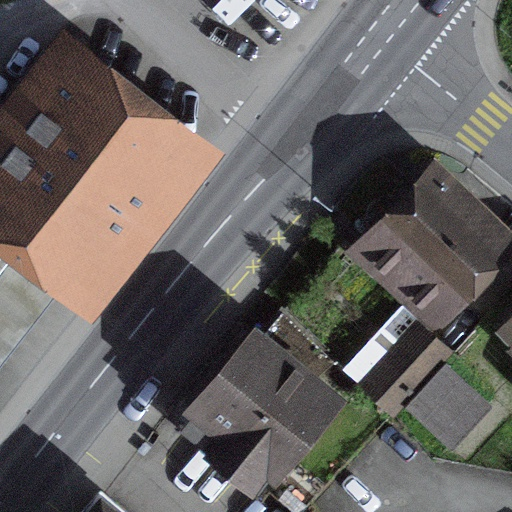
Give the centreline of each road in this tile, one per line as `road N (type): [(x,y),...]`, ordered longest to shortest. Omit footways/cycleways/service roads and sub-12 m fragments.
road 1 (primary): [(0,508),(285,148)]
road 2 (residential): [(285,148),(129,0)]
road 3 (residential): [(511,146),(377,35)]
road 4 (primary): [(285,148),(377,35)]
